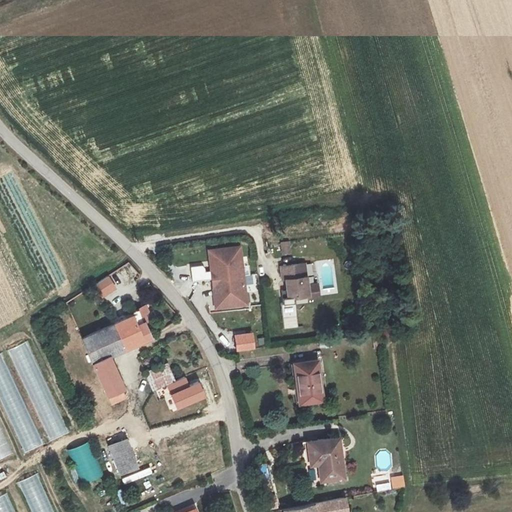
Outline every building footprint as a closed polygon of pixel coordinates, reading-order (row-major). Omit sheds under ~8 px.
[(291,252),(289,241),(281,242),(283,253),(291,252)] [(240,246),(209,250),(210,261),(215,261),(216,269),(211,270),(216,308),(247,304),(240,246)] [(288,297),(308,295),(308,298),(319,297),(317,284),(307,285),(304,263),(281,266),(283,280),(286,279),(288,297)] [(108,275),(93,285),(102,299),(117,289),(108,275)] [(150,337),(137,309),(124,315),(126,318),(114,323),(124,348),(150,337)] [(124,348),(114,323),(81,337),(92,362),(108,354),(109,355),(124,348)] [(381,332),(372,333),(374,348),(384,347),(381,332)] [(48,442),(68,433),(29,341),(9,349),(48,442)] [(1,353),(0,353),(0,400),(24,453),(43,444),(1,353)] [(123,387),(109,355),(108,354),(92,362),(111,404),(125,398),(121,388),(123,387)] [(322,400),(317,360),(294,363),(299,403),(322,400)] [(166,363),(156,368),(157,371),(168,367),(166,363)] [(145,372),(152,390),(174,381),(168,367),(157,371),(156,368),(145,372)] [(155,392),(156,398),(172,396),(171,389),(155,392)] [(0,459),(11,454),(0,430),(0,459)] [(318,462),(321,481),(344,478),(341,454),(336,455),(334,438),(307,441),(309,459),(310,459),(320,458),(321,461),(318,462)] [(126,439),(108,447),(118,472),(136,465),(126,439)] [(81,486),(103,478),(90,443),(68,450),(81,486)] [(390,453),(377,452),(376,468),(389,468),(390,453)] [(55,511),(39,473),(19,482),(31,511),(55,511)] [(392,489),(405,487),(403,475),(390,477),(392,489)] [(390,489),(388,480),(375,483),(378,492),(390,489)] [(0,497),(0,511),(17,511),(10,493),(0,497)] [(347,511),(344,497),(314,503),(315,511),(347,511)] [(315,511),(314,503),(283,509),(283,511),(315,511)]
